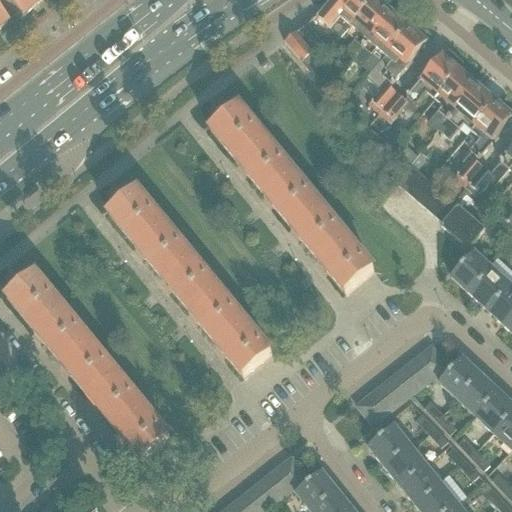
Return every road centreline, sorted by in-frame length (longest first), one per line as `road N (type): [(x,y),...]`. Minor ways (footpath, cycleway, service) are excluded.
road 1 (residential): [(511,388),(431,320),(413,325),(296,416)]
road 2 (primary): [(156,0),(0,124)]
road 3 (primary): [(100,106),(249,0)]
road 4 (residential): [(0,232),(55,184),(100,106)]
road 5 (residential): [(175,511),(296,416)]
road 6 (residential): [(118,0),(0,94)]
road 7 (primary): [(0,190),(100,106)]
road 8 (residential): [(296,416),(375,511)]
